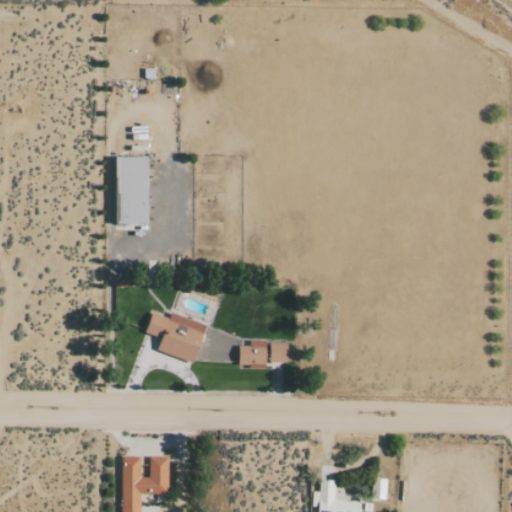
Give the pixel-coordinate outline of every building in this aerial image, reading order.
[(147,157),(114,157),(115,225),(147,224),(147,157)] [(205,325),(170,314),(168,319),(151,313),(144,333),(160,338),(156,351),(193,363),(205,325)] [(238,367),(265,366),(265,363),(287,363),(286,342),(248,343),(248,346),(237,346),(238,367)] [(148,457),(148,478),(138,478),(138,458),(120,458),(120,511),(138,511),(139,494),(167,494),(167,457),(148,457)] [(333,481),(318,481),(318,492),(311,492),(311,508),(317,508),(316,511),(359,511),(360,501),(333,501),(333,481)]
